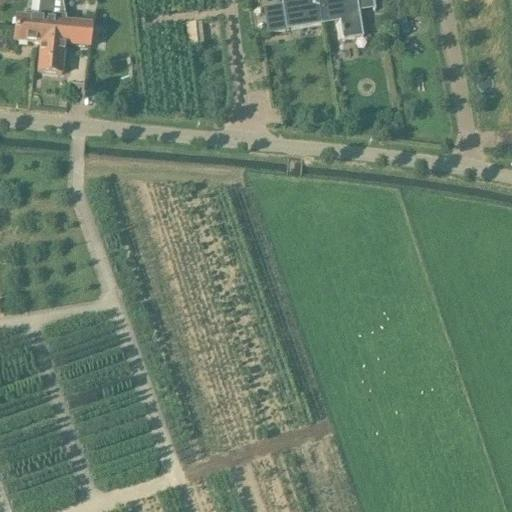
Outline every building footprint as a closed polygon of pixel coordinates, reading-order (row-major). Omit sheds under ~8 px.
[(64,24),(60,0),(39,0),(38,17),(26,16),(25,20),(16,19),(13,44),(39,47),(40,47),(53,48),(55,36),(65,37),(66,25),(64,24)] [(280,0),(285,32),(321,27),(316,0),(280,0)] [(316,0),(321,27),(340,24),(342,33),(340,33),(341,43),(362,40),(356,1),(364,0),(316,0)] [(389,23),(392,38),(404,36),(401,21),(389,23)] [(63,48),(88,50),(90,27),(66,25),(65,37),(55,36),(53,48),(40,47),(39,47),(37,75),(61,77),(63,48)]
